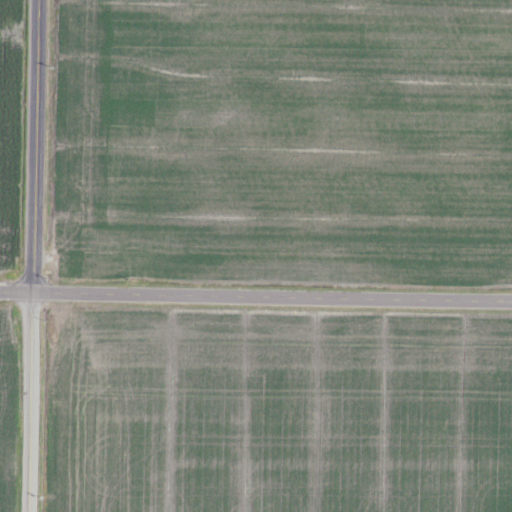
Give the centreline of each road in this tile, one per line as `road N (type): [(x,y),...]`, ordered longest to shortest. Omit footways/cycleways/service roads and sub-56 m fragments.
road 1 (secondary): [(31,290),(511,300)]
road 2 (tertiary): [(34,0),(31,290)]
road 3 (tertiary): [(31,290),(27,511)]
